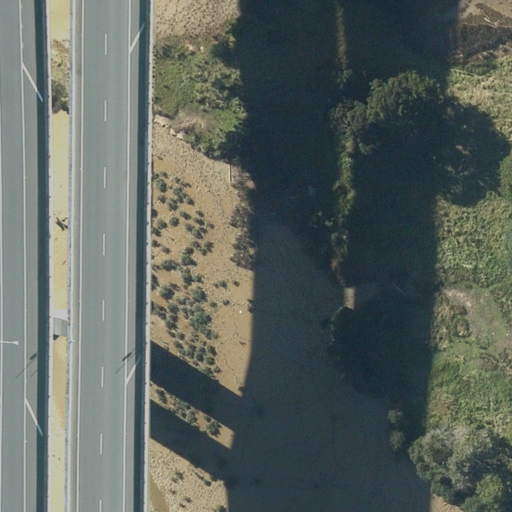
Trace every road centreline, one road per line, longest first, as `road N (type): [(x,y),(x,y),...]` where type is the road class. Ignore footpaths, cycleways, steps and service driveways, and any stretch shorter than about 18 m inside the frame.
road 1 (motorway): [(9,511),(1,0)]
road 2 (motorway): [(111,0),(108,511)]
